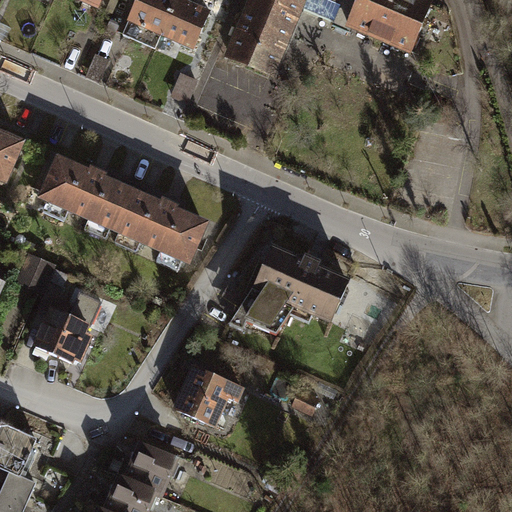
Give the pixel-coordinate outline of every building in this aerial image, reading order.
[(103,0),(78,0),(99,9),(103,0)] [(177,1),(174,0),(138,0),(123,36),(156,50),(162,36),(177,1)] [(253,0),(229,57),(271,74),(301,0),(328,0),(345,7),(338,23),(412,53),(432,5),(420,0),(253,0)] [(210,16),(177,1),(162,36),(195,50),(210,16)] [(184,72),(174,94),(191,101),(200,79),(184,72)] [(24,146),(0,135),(0,180),(7,183),(24,146)] [(132,194),(60,162),(43,199),(116,231),(132,194)] [(206,226),(132,194),(116,231),(189,263),(206,226)] [(273,252),(258,287),(240,313),(250,316),(247,323),(278,337),(296,308),(332,324),(349,284),(273,252)] [(31,256),(18,284),(41,295),(54,266),(31,256)] [(39,307),(52,313),(54,310),(62,291),(49,285),(39,307)] [(54,310),(52,313),(37,348),(72,364),(74,359),(80,362),(91,337),(84,334),(87,326),(92,328),(103,304),(80,294),(70,317),(54,310)] [(242,390),(196,370),(178,411),(214,427),(227,398),(237,402),(242,390)] [(301,395),(295,408),(312,415),(318,402),(301,395)] [(0,468),(11,473),(21,478),(22,477),(38,441),(3,425),(1,429),(0,431),(0,468)] [(143,446),(128,482),(155,494),(161,496),(176,460),(143,446)] [(25,511),(38,484),(22,477),(21,478),(11,473),(0,497),(0,511),(25,511)] [(122,480),(107,511),(147,511),(155,494),(128,482),(122,480)]
